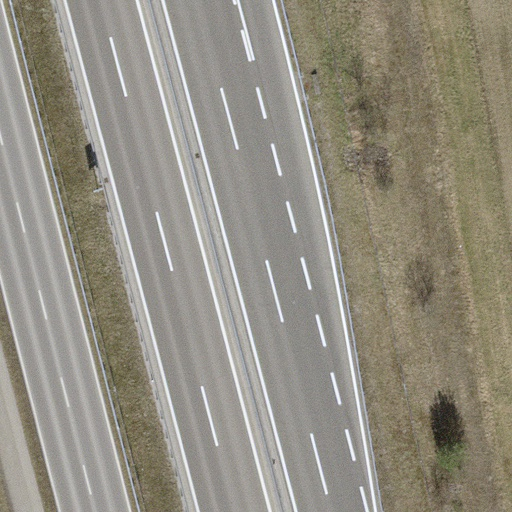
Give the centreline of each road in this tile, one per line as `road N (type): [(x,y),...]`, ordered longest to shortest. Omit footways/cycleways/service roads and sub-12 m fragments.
road 1 (trunk): [(103,0),(236,511)]
road 2 (trunk): [(333,511),(218,69)]
road 3 (primary): [(0,125),(97,511)]
